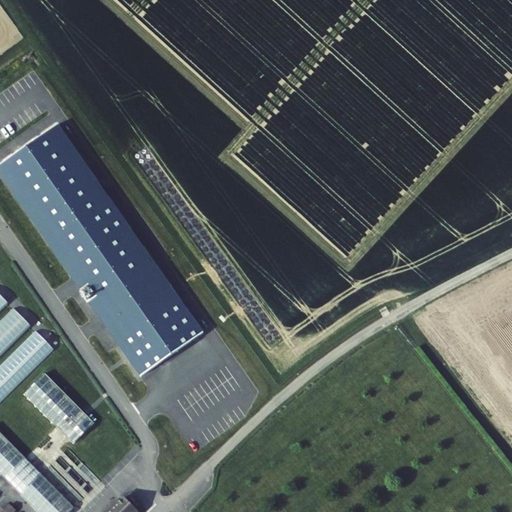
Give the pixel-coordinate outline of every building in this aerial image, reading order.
[(203,334),(57,126),(0,165),(0,175),(81,291),(89,285),(97,296),(89,302),(141,377),(203,334)] [(0,312),(10,303),(0,292),(0,312)] [(0,323),(0,357),(32,326),(15,309),(0,323)] [(0,368),(0,402),(54,349),(37,332),(0,368)] [(102,415),(54,366),(34,385),(82,434),(102,415)] [(2,418),(0,419),(0,455),(56,511),(69,511),(83,500),(2,418)] [(109,511),(137,511),(148,501),(133,487),(109,511)] [(10,503),(0,511),(15,511),(17,511),(10,503)]
